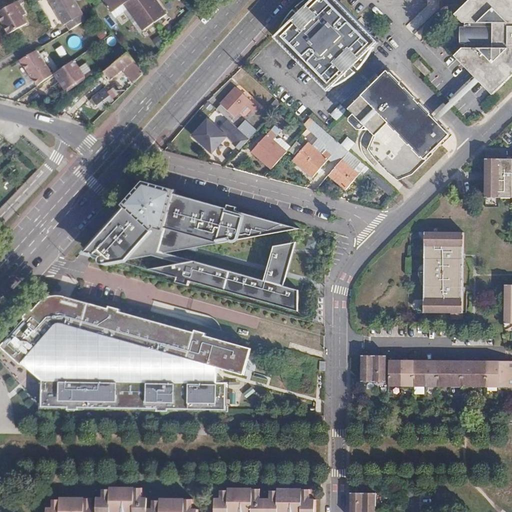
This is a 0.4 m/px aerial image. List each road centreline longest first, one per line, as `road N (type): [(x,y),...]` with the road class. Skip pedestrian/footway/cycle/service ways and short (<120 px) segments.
road 1 (residential): [(339,511),(340,290),(380,236)]
road 2 (residential): [(380,236),(338,209),(135,154)]
road 3 (primary): [(238,0),(100,155)]
road 4 (primary): [(135,154),(273,0)]
road 5 (primary): [(0,302),(135,154)]
road 6 (residential): [(380,236),(511,108)]
road 7 (primary): [(100,155),(9,254)]
